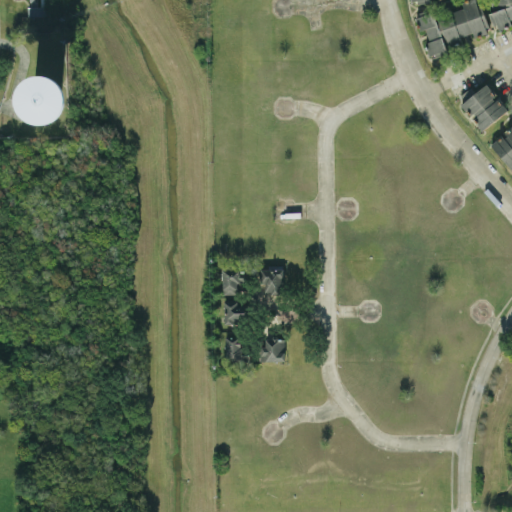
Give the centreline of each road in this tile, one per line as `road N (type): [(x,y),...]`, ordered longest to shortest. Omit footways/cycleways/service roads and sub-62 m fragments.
road 1 (residential): [(466,444),(388,443),(349,407),(333,378),(330,121),(409,74)]
road 2 (residential): [(511,202),(409,74),(384,0)]
road 3 (residential): [(511,313),(471,409),(464,511)]
